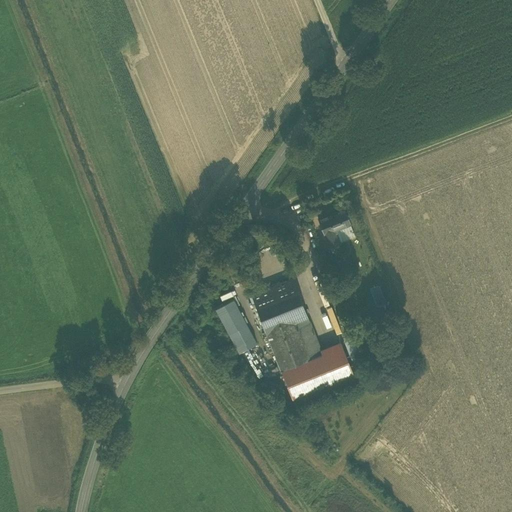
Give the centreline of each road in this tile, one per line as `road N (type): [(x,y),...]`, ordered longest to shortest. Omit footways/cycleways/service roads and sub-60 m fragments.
road 1 (secondary): [(126,376),(342,67)]
road 2 (track): [(511,116),(263,214),(240,212)]
road 3 (secondary): [(81,511),(126,376)]
road 4 (residential): [(0,392),(126,376)]
